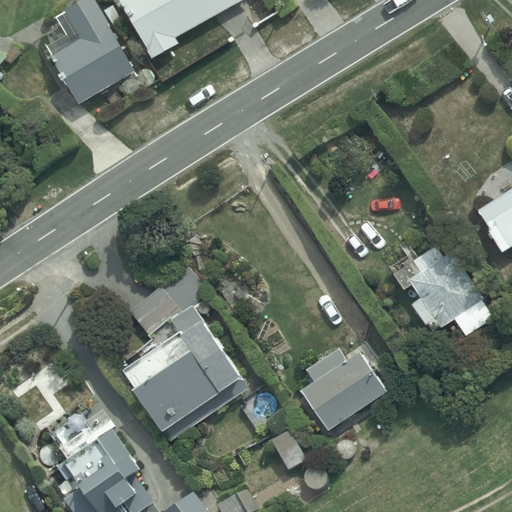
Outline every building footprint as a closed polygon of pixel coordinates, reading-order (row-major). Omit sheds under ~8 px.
[(105,90),(134,73),(138,71),(111,25),(123,17),(115,3),(103,11),(96,0),(87,0),(58,17),(68,35),(48,47),(81,104),(105,90)] [(125,0),(155,54),(181,38),(179,35),(178,33),(234,0),(125,0)] [(0,59),(9,48),(0,41),(0,59)] [(511,191),(481,212),(507,252),(511,248),(511,191)] [(444,240),(419,257),(413,249),(390,264),(408,289),(415,285),(424,298),(416,303),(430,324),(433,322),(438,329),(443,326),(444,327),(458,318),(469,334),(496,315),(444,240)] [(252,394),(197,310),(212,300),(195,275),(132,316),(138,324),(130,329),(142,347),(152,340),(155,345),(121,367),(144,402),(142,403),(171,447),(252,394)] [(333,426),(392,387),(367,349),(349,361),(341,348),(313,367),(320,379),(307,387),(333,426)] [(157,495),(118,437),(104,446),(85,418),(55,438),(72,464),(61,471),(73,489),(79,485),(85,495),(69,506),(73,511),(161,511),(152,498),(157,495)] [(294,432),(274,443),(290,471),(310,460),(294,432)] [(222,511),(262,511),(249,491),(221,510),(222,511)] [(208,511),(195,494),(169,511),(208,511)]
